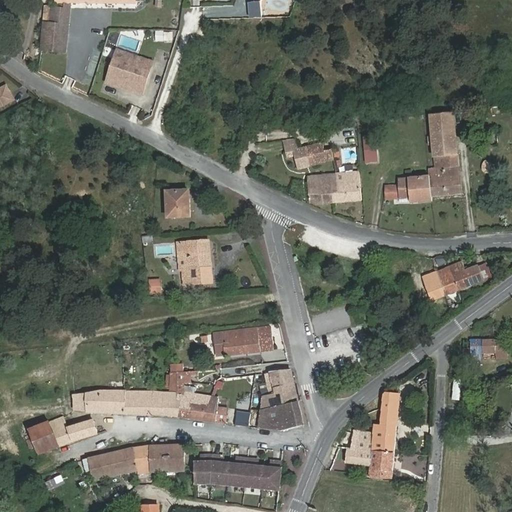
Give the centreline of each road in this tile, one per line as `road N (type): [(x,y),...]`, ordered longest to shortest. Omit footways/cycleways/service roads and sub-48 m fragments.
road 1 (residential): [(277,203),(44,87),(0,57)]
road 2 (residential): [(77,445),(147,429),(286,443),(319,420)]
road 3 (residential): [(511,241),(387,240),(277,203)]
road 4 (residential): [(277,203),(271,231),(319,420)]
road 5 (residential): [(448,330),(433,511)]
road 6 (tertiary): [(448,330),(329,430)]
